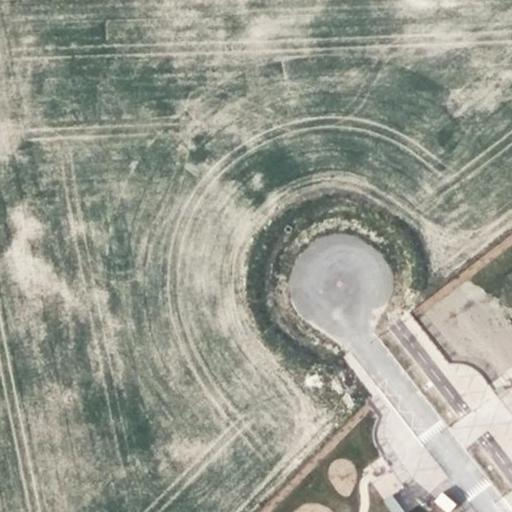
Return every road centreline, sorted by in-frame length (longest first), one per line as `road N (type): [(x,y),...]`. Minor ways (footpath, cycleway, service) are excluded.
road 1 (residential): [(495,511),(282,237)]
road 2 (residential): [(250,196),(0,394)]
road 3 (residential): [(282,237),(511,54)]
road 4 (residential): [(250,196),(98,0)]
